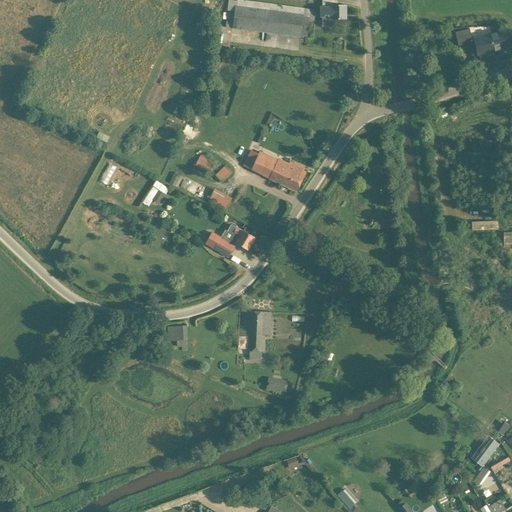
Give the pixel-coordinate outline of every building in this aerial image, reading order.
[(266,33),(270,4),(240,0),(226,0),(226,10),(228,10),(228,11),(235,11),(232,28),(266,33)] [(320,8),(320,15),(322,15),(322,25),(333,25),(333,19),(346,19),(346,5),(334,5),(334,2),(322,2),(322,8),(320,8)] [(309,18),(310,9),(270,4),(266,33),(300,37),(300,36),(307,36),(309,20),(309,18)] [(473,44),(470,30),(455,33),(459,47),(473,44)] [(509,48),(508,43),(505,32),(474,39),(478,55),(478,53),(486,51),(486,53),(509,48)] [(432,49),(434,58),(446,55),(444,46),(432,49)] [(96,137),(107,142),(109,137),(99,132),(96,137)] [(251,169),(297,190),(307,169),(290,162),(289,164),(259,151),(255,160),(251,169)] [(209,173),(214,163),(200,156),(195,166),(209,173)] [(221,182),(232,172),(226,166),(216,176),(221,182)] [(183,177),(181,176),(175,173),(169,183),(177,187),(183,177)] [(227,209),(233,197),(215,188),(208,200),(227,209)] [(158,191),(152,200),(159,204),(165,195),(158,191)] [(156,217),(152,223),(159,226),(162,221),(156,217)] [(498,220),(472,221),(473,229),(498,228),(498,220)] [(255,238),(242,230),(237,227),(236,228),(231,225),(227,231),(232,234),(229,239),(235,242),(235,243),(248,250),(255,238)] [(511,232),(503,233),(504,244),(511,244),(511,232)] [(206,242),(206,243),(228,256),(234,246),(217,236),(211,246),(207,243),(207,242),(206,242)] [(249,359),(261,360),(261,352),(264,352),(265,335),(270,335),(271,312),(245,311),(245,327),(250,327),(249,351),(250,351),(249,359)] [(168,341),(177,341),(177,347),(182,347),(182,351),(187,350),(187,340),(186,325),(172,326),(172,327),(167,327),(168,341)] [(318,372),(325,375),(333,354),(326,351),(318,372)] [(291,392),(293,383),(287,382),(287,381),(269,378),(267,388),(285,392),(286,391),(291,392)] [(488,436),(474,453),(485,461),(499,444),(488,436)] [(492,470),(502,465),(510,460),(507,456),(495,463),(490,466),(492,470)] [(289,467),(298,464),(296,457),(287,461),(289,467)] [(479,483),(488,469),(482,466),(474,480),(479,483)] [(349,508),(357,501),(346,488),(338,495),(349,508)] [(495,502),(492,496),(485,500),(488,506),(495,502)] [(500,500),(488,507),(490,511),(511,511),(511,504),(505,509),(500,500)] [(413,511),(405,503),(399,508),(398,509),(401,511),(413,511)]
